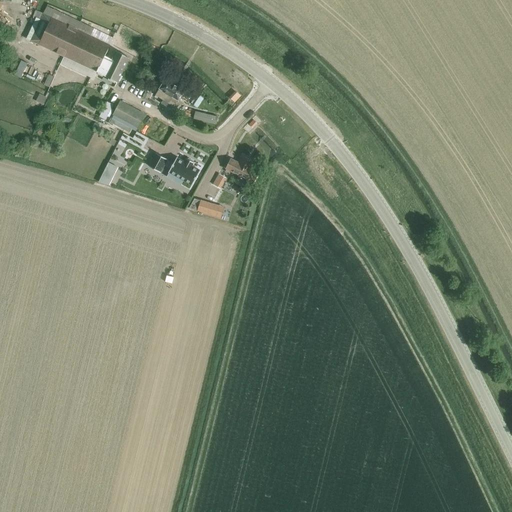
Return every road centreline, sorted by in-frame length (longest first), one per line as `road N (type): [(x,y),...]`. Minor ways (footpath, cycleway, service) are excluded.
road 1 (tertiary): [(511,455),(359,178),(270,82)]
road 2 (residential): [(118,91),(209,138),(270,82)]
road 3 (tertiary): [(270,82),(205,36),(126,0)]
